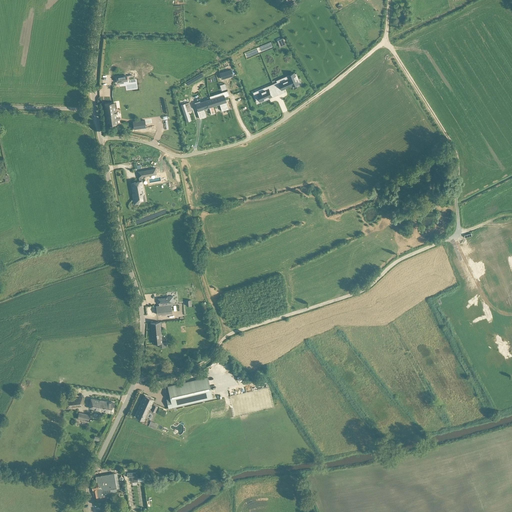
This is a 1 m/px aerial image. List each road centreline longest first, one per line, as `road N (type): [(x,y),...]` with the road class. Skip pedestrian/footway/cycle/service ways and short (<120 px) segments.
road 1 (unclassified): [(92,511),(87,484),(134,381),(143,323),(100,137)]
road 2 (track): [(459,232),(352,293),(223,334)]
road 3 (residential): [(317,94),(253,137),(188,155),(100,137)]
road 4 (track): [(386,40),(446,133),(459,232)]
road 5 (track): [(223,334),(181,156)]
